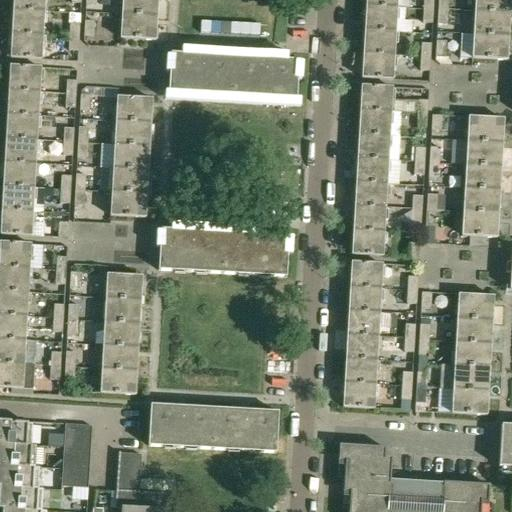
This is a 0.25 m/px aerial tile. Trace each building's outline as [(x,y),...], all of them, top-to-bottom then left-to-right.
[(12,0),(12,11),(43,13),(43,0),(12,0)] [(85,0),(85,8),(95,8),(95,0),(85,0)] [(121,0),(121,16),(155,18),(155,0),(121,0)] [(364,0),(364,8),(395,9),(395,0),(364,0)] [(423,0),(423,11),(432,12),(433,0),(423,0)] [(447,0),(437,0),(437,10),(447,11),(447,0)] [(474,0),(473,12),(508,14),(508,0),(474,0)] [(395,21),(395,9),(364,8),(362,31),(394,33),(395,21)] [(446,26),(447,11),(437,10),(436,25),(446,26)] [(12,11),(11,35),(41,37),(43,13),(12,11)] [(432,25),(432,12),(423,11),(422,24),(432,25)] [(508,14),(473,12),(472,36),(506,38),(508,14)] [(154,42),(155,18),(121,16),(119,40),(154,42)] [(95,22),(84,22),(84,38),(94,38),(95,22)] [(69,24),(69,38),(79,39),(79,25),(69,24)] [(362,31),(361,55),(392,57),(394,33),(362,31)] [(41,37),(11,35),(9,59),(40,61),(41,37)] [(505,61),(506,38),(472,36),(471,55),(471,59),(505,61)] [(68,52),(78,52),(79,39),(69,38),(68,52)] [(445,58),(445,42),(435,42),(435,57),(445,58)] [(421,44),(420,59),(429,59),(430,45),(421,44)] [(167,96),(232,100),(235,59),(170,55),(167,96)] [(391,81),(392,57),(361,55),(360,79),(391,81)] [(298,63),(235,59),(232,100),(296,104),(298,63)] [(419,72),(429,72),(429,59),(420,59),(419,72)] [(9,67),(7,91),(38,93),(40,69),(9,67)] [(66,81),(65,95),(76,95),(77,82),(66,81)] [(358,111),(390,113),(391,89),(360,87),(358,111)] [(6,116),(37,117),(38,93),(7,91),(6,116)] [(76,95),(65,95),(65,109),(75,110),(76,95)] [(80,96),(79,112),(89,112),(90,96),(80,96)] [(114,123),(149,125),(150,101),(116,99),(114,123)] [(418,101),(417,114),(426,115),(427,101),(418,101)] [(358,111),(357,135),(388,137),(390,113),(358,111)] [(417,114),(416,129),(425,129),(426,115),(417,114)] [(6,116),(5,140),(36,141),(37,117),(6,116)] [(442,117),(432,116),(431,132),(441,132),(442,117)] [(467,119),(466,143),(500,145),(502,121),(467,119)] [(114,123),(113,147),(148,149),(149,125),(114,123)] [(78,128),(77,143),(87,144),(88,129),(78,128)] [(64,129),(63,143),(73,144),(74,130),(64,129)] [(387,161),(388,137),(357,135),(356,159),(387,161)] [(5,140),(3,164),(34,166),(36,141),(5,140)] [(63,143),(62,157),(72,157),(73,144),(63,143)] [(86,160),(87,144),(77,143),(76,159),(86,160)] [(499,169),(500,145),(466,143),(464,167),(499,169)] [(148,149),(113,147),(112,171),(146,173),(148,149)] [(430,148),(429,164),(439,165),(440,149),(430,148)] [(423,163),(424,149),(415,149),(414,163),(423,163)] [(356,159),(354,183),(385,185),(387,161),(356,159)] [(423,163),(414,163),(413,176),(422,177),(423,163)] [(33,190),(34,166),(3,164),(2,188),(33,190)] [(439,165),(429,164),(428,179),(438,180),(439,165)] [(464,167),(463,190),(498,193),(499,169),(464,167)] [(112,171),(111,195),(145,197),(146,173),(112,171)] [(86,176),(75,176),(74,192),(85,193),(86,176)] [(61,177),(60,191),(70,192),(71,178),(61,177)] [(354,183),(353,208),(384,209),(385,185),(354,183)] [(2,188),(1,212),(32,214),(33,190),(2,188)] [(463,190),(462,214),(497,216),(498,193),(463,190)] [(69,205),(70,192),(60,191),(59,204),(69,205)] [(84,207),(85,193),(74,192),(74,207),(84,207)] [(144,220),(145,197),(111,195),(109,219),(144,220)] [(427,195),(426,212),(436,213),(437,196),(427,195)] [(412,197),(411,211),(420,211),(421,197),(412,197)] [(353,208),(351,232),(383,233),(384,209),(353,208)] [(420,225),(420,211),(411,211),(410,225),(420,225)] [(0,236),(30,238),(32,214),(1,212),(0,222),(0,236)] [(436,213),(426,212),(425,226),(435,227),(436,213)] [(495,240),(497,216),(462,214),(461,238),(495,240)] [(68,224),(58,223),(57,239),(67,240),(68,224)] [(157,273),(223,276),(225,235),(159,232),(157,273)] [(381,258),(383,233),(351,232),(350,256),(381,258)] [(225,235),(223,276),(285,280),(287,238),(225,235)] [(0,268),(29,270),(30,246),(0,243),(0,268)] [(418,260),(419,244),(409,243),(408,260),(418,260)] [(56,258),(55,271),(66,272),(66,258),(56,258)] [(348,288),(379,290),(381,266),(350,264),(348,288)] [(0,268),(0,292),(27,294),(29,270),(0,268)] [(66,272),(55,271),(55,285),(65,286),(66,272)] [(70,273),(69,289),(79,290),(80,274),(70,273)] [(105,300),(139,302),(141,279),(106,277),(105,300)] [(417,292),(418,278),(407,278),(406,291),(417,292)] [(348,288),(347,312),(378,314),(379,290),(348,288)] [(417,292),(406,291),(406,305),(416,306),(417,292)] [(0,292),(0,316),(26,318),(27,294),(0,292)] [(421,293),(420,309),(430,310),(431,294),(421,293)] [(456,320),(491,322),(492,298),(457,296),(456,320)] [(105,300),(104,323),(138,326),(139,302),(105,300)] [(53,305),(53,320),(63,320),(64,306),(53,305)] [(78,306),(68,306),(67,321),(77,322),(78,306)] [(347,312),(346,336),(377,338),(378,314),(347,312)] [(0,316),(0,340),(24,342),(26,318),(0,316)] [(52,334),(62,334),(63,320),(53,320),(52,334)] [(456,320),(455,343),(489,345),(491,322),(456,320)] [(76,338),(77,322),(67,321),(66,337),(76,338)] [(137,349),(138,326),(104,323),(102,347),(137,349)] [(414,340),(414,326),(404,326),(403,339),(414,340)] [(419,326),(418,341),(428,342),(429,326),(419,326)] [(346,336),(344,360),(375,362),(377,338),(346,336)] [(402,353),(403,353),(413,354),(414,340),(403,339),(402,353)] [(0,340),(0,364),(23,366),(33,367),(34,343),(24,342),(0,340)] [(418,341),(417,357),(427,358),(428,342),(418,341)] [(455,343),(453,367),(488,369),(489,345),(455,343)] [(102,347),(101,371),(136,373),(137,349),(102,347)] [(51,353),(50,368),(60,368),(61,354),(51,353)] [(76,353),(65,353),(65,369),(75,370),(76,353)] [(343,384),(374,386),(375,362),(344,360),(343,384)] [(23,366),(0,364),(0,388),(22,390),(32,391),(33,367),(23,366)] [(401,387),(410,388),(412,364),(402,364),(401,387)] [(440,366),(439,390),(452,391),(487,393),(488,369),(453,367),(440,366)] [(49,381),(59,382),(60,368),(50,368),(49,381)] [(74,385),(75,370),(65,369),(64,384),(74,385)] [(100,395),(135,397),(136,373),(101,371),(100,395)] [(416,373),(415,389),(425,390),(426,374),(416,373)] [(374,386),(343,384),(342,408),(372,410),(374,386)] [(401,387),(400,401),(409,401),(410,388),(401,387)] [(415,389),(413,405),(424,405),(425,390),(415,389)] [(487,393),(452,391),(451,415),(485,417),(487,393)] [(148,448),(211,452),(213,411),(150,407),(148,448)] [(213,411),(211,452),(275,456),(278,415),(213,411)] [(0,445),(36,447),(36,446),(31,446),(32,425),(14,423),(14,424),(10,424),(10,423),(0,422),(0,445)] [(92,427),(65,426),(64,438),(91,440),(92,427)] [(511,427),(501,427),(499,468),(511,468),(511,427)] [(91,440),(64,438),(63,451),(90,452),(91,440)] [(36,447),(0,445),(0,466),(39,469),(39,468),(34,468),(36,447)] [(480,511),(481,505),(487,505),(488,503),(489,487),(443,484),(443,486),(390,483),(391,460),(384,460),(385,449),(339,446),(337,479),(344,479),(342,510),(348,510),(348,511),(480,511)] [(90,452),(63,451),(62,463),(89,465),(90,452)] [(120,454),(118,454),(117,467),(140,469),(141,456),(120,455),(120,454)] [(62,463),(62,475),(88,477),(89,465),(62,463)] [(0,488),(42,491),(42,490),(38,490),(39,469),(0,466),(0,488)] [(117,467),(117,479),(139,481),(140,469),(117,467)] [(88,477),(62,475),(61,488),(72,489),(88,490),(88,477)] [(122,510),(121,511),(164,511),(165,511),(158,511),(159,494),(139,493),(139,481),(117,479),(115,510),(122,510)] [(45,511),(41,511),(42,491),(0,488),(0,509),(35,511),(45,511)] [(72,489),(71,501),(87,502),(88,490),(72,489)]
